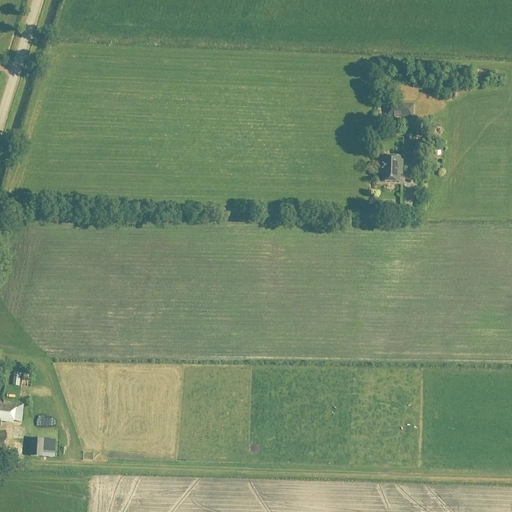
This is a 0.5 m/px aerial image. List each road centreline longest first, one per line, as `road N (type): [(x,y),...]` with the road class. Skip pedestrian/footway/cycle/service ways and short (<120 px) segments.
road 1 (track): [(0,218),(28,205),(408,213),(408,172)]
road 2 (tertiary): [(0,119),(36,0)]
